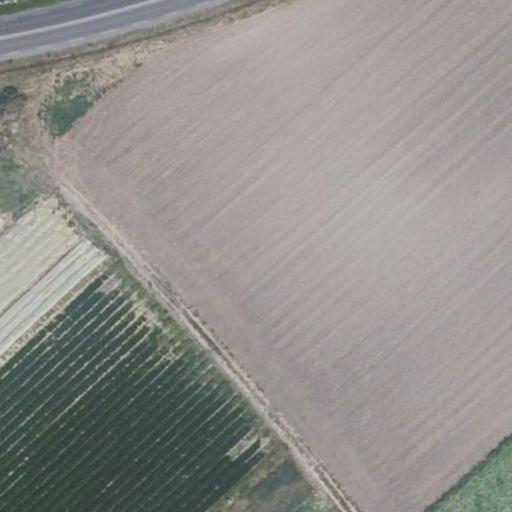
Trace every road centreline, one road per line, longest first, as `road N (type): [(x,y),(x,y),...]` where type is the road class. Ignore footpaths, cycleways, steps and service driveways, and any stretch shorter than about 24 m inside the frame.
road 1 (track): [(345,511),(331,482),(29,133)]
road 2 (secondary): [(0,37),(149,0)]
